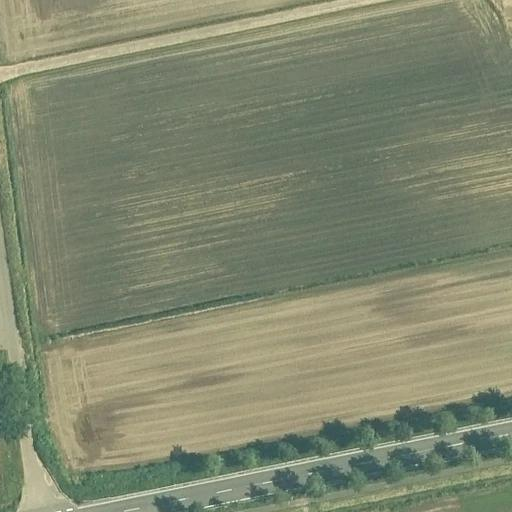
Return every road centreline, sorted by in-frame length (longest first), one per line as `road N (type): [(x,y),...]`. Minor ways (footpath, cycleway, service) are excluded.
road 1 (tertiary): [(110,511),(511,431)]
road 2 (residential): [(0,262),(36,511)]
